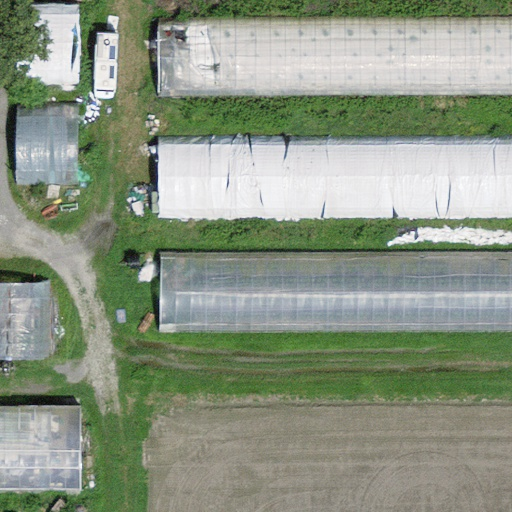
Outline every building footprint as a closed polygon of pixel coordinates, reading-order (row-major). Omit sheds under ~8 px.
[(86,10),(28,10),(28,84),(86,84),(86,10)] [(511,22),(164,23),(164,89),(511,88),(511,22)] [(24,104),(23,183),(76,184),(77,105),(24,104)] [(165,214),(511,211),(511,139),(164,142),(165,214)] [(167,322),(511,322),(511,256),(402,256),(401,259),(167,258),(167,322)] [(0,356),(58,357),(60,281),(0,279),(0,356)] [(0,489),(87,490),(87,406),(0,405),(0,489)]
